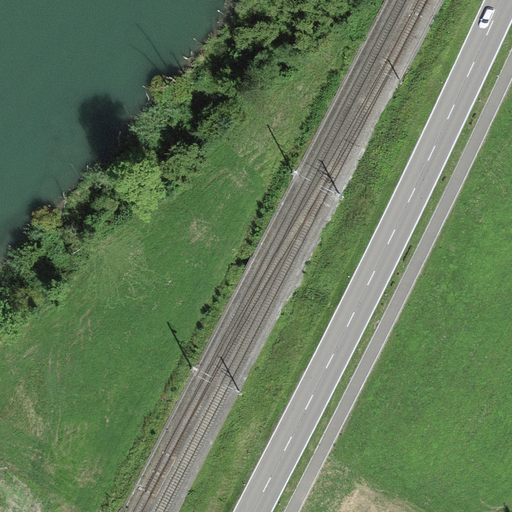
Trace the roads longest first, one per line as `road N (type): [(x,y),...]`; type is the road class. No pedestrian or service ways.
road 1 (primary): [(253,511),(501,0)]
road 2 (track): [(291,511),(511,62)]
